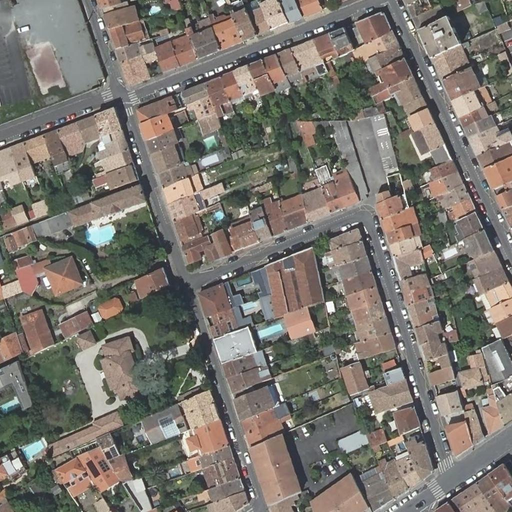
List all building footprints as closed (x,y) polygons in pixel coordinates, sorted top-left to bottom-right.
[(99,0),(103,9),(123,3),(128,2),(131,1),(130,0),(99,0)] [(182,8),(179,0),(170,0),(174,11),(182,8)] [(258,35),(272,29),(260,3),(258,0),(249,4),(245,6),(247,9),(258,35)] [(279,0),(264,0),(263,0),(258,0),(260,3),(272,29),(290,22),(279,0)] [(304,17),(296,0),(279,0),(290,22),(304,17)] [(323,9),(319,0),(296,0),(304,17),(323,9)] [(452,0),(458,12),(472,5),(470,0),(452,0)] [(479,14),(489,10),(485,0),(484,0),(476,3),(475,3),(479,14)] [(103,9),(105,15),(130,8),(128,2),(123,3),(103,9)] [(413,17),(420,30),(446,18),(444,15),(442,16),(439,9),(441,8),(440,5),(438,5),(433,8),(413,17)] [(143,20),(145,19),(145,16),(137,18),(133,7),(130,8),(105,15),(110,29),(139,21),(143,20)] [(244,41),(258,35),(247,9),(236,13),(235,11),(232,12),(233,15),(244,41)] [(382,12),(356,23),(366,44),(393,31),(385,13),(382,12)] [(221,50),(244,41),(233,15),(227,17),(226,15),(224,15),(218,18),(217,19),(218,21),(216,21),(213,14),(209,16),(210,18),(221,50)] [(446,18),(420,30),(432,58),(462,44),(449,16),(446,18)] [(209,54),(221,50),(210,18),(199,23),(202,32),(209,54)] [(117,49),(138,43),(146,40),(150,39),(152,38),(169,33),(168,29),(148,35),(143,20),(139,21),(110,29),(117,49)] [(199,58),(209,54),(202,32),(199,23),(192,26),(191,22),(187,24),(188,28),(187,29),(187,30),(189,34),(190,38),(192,37),(199,58)] [(497,29),(499,33),(509,29),(506,22),(496,26),(497,29)] [(352,24),(345,27),(349,36),(350,39),(357,36),(352,24)] [(345,27),(330,33),(337,48),(341,56),(352,50),(355,49),(350,39),(349,36),(345,27)] [(165,72),(199,58),(192,37),(190,38),(189,34),(187,30),(170,36),(172,41),(155,48),(156,51),(165,72)] [(366,61),(370,59),(399,44),(393,31),(366,44),(364,45),(355,49),(352,50),(359,64),(366,61)] [(330,33),(314,39),(323,58),(330,55),(329,52),(337,48),(330,33)] [(314,39),(291,49),(301,71),(303,76),(318,69),(321,75),(329,72),(327,69),(327,68),(325,64),(323,58),(314,39)] [(470,46),(468,42),(462,44),(432,58),(443,81),(471,67),(463,49),(470,46)] [(156,51),(155,48),(154,43),(140,48),(138,43),(117,49),(121,63),(143,55),(156,51)] [(406,58),(399,44),(370,59),(377,72),(380,71),(406,58)] [(291,49),(277,54),(289,82),(303,77),(303,76),(301,71),(291,49)] [(508,75),(511,73),(511,64),(506,52),(499,55),(508,75)] [(277,54),(263,60),(276,90),(277,92),(291,86),(289,82),(277,54)] [(129,86),(151,78),(143,55),(121,63),(129,86)] [(370,88),(374,96),(383,91),(389,88),(414,76),(406,58),(380,71),(385,81),(370,88)] [(370,59),(366,61),(372,74),(377,72),(370,59)] [(261,92),(262,95),(276,90),(263,60),(249,65),(261,92)] [(329,62),(325,64),(327,68),(327,69),(329,72),(331,77),(337,75),(330,61),(329,62)] [(249,65),(235,71),(245,95),(253,92),(254,95),(261,92),(249,65)] [(479,86),(471,67),(443,81),(452,101),(475,91),(485,86),(486,86),(485,83),(479,86)] [(235,71),(221,76),(230,101),(242,96),(242,98),(245,97),(245,95),(235,71)] [(78,74),(65,79),(72,96),(103,83),(99,72),(80,79),(78,74)] [(331,77),(337,91),(343,88),(337,75),(331,77)] [(219,116),(234,110),(230,101),(221,76),(206,82),(211,96),(217,112),(219,116)] [(423,96),(414,76),(389,88),(392,95),(400,91),(406,104),(405,104),(411,117),(429,108),(423,96)] [(485,86),(475,91),(452,101),(460,117),(492,102),(485,86)] [(377,106),(381,114),(384,113),(386,112),(380,97),(385,94),(383,91),(374,96),(377,106)] [(137,110),(142,124),(166,114),(168,113),(177,110),(176,105),(171,107),(168,101),(173,99),(172,96),(137,110)] [(142,124),(147,140),(170,131),(172,130),(174,129),(170,119),(190,111),(195,121),(199,119),(217,112),(211,96),(209,97),(204,99),(189,105),(177,110),(168,113),(166,114),(142,124)] [(496,105),(494,101),(492,102),(460,117),(465,127),(488,117),(489,116),(486,109),(496,105)] [(347,113),(351,120),(355,120),(371,117),(381,114),(377,106),(347,113)] [(123,130),(116,108),(97,115),(104,134),(102,135),(102,137),(103,140),(107,144),(107,145),(114,143),(111,134),(123,130)] [(402,138),(404,137),(406,136),(408,135),(414,132),(435,122),(429,108),(411,117),(415,126),(411,129),(401,133),(402,138)] [(306,118),(308,121),(313,122),(324,121),(319,111),(306,118)] [(218,128),(223,127),(219,116),(217,112),(199,119),(204,134),(218,128)] [(381,114),(371,117),(391,190),(404,186),(403,182),(384,113),(381,114)] [(97,115),(78,122),(85,141),(99,136),(100,139),(102,137),(102,135),(104,134),(97,115)] [(465,127),(469,137),(493,127),(492,126),(496,125),(492,116),(489,117),(488,117),(465,127)] [(406,119),(411,129),(415,126),(411,117),(406,119)] [(348,171),(360,201),(367,198),(366,194),(369,193),(346,120),(329,121),(331,125),(348,171)] [(299,121),(294,122),(298,132),(302,131),(299,121)] [(299,121),(302,131),(307,145),(310,152),(316,150),(314,143),(310,133),(317,130),(313,122),(308,121),(302,121),(299,121)] [(313,122),(317,130),(331,125),(329,121),(324,121),(313,122)] [(78,122),(58,130),(68,156),(84,150),(86,144),(85,141),(78,122)] [(431,151),(438,165),(453,159),(445,144),(435,122),(414,132),(408,135),(418,157),(425,154),(431,151)] [(469,137),(478,156),(510,142),(511,140),(511,130),(502,135),(497,125),(493,127),(469,137)] [(223,127),(218,128),(225,147),(229,146),(223,127)] [(147,140),(152,154),(168,147),(175,145),(179,143),(174,129),(172,130),(170,131),(147,140)] [(58,130),(44,135),(52,154),(57,168),(67,164),(69,170),(73,169),(68,156),(58,130)] [(130,149),(123,130),(111,134),(114,143),(107,145),(109,150),(100,153),(103,160),(111,156),(116,154),(130,149)] [(44,135),(24,143),(33,164),(36,163),(34,160),(52,154),(44,135)] [(511,146),(510,142),(478,156),(484,169),(511,157),(511,146)] [(24,143),(11,148),(24,181),(37,176),(33,164),(24,143)] [(152,154),(159,174),(182,164),(180,161),(184,159),(185,158),(182,148),(180,147),(176,149),(175,145),(168,147),(152,154)] [(11,148),(0,152),(0,178),(4,189),(24,181),(11,148)] [(107,175),(135,164),(130,149),(116,154),(111,156),(103,160),(96,163),(97,167),(104,164),(107,171),(97,174),(98,178),(107,175)] [(232,154),(235,159),(246,155),(244,149),(232,154)] [(291,170),(298,168),(295,154),(288,157),(291,170)] [(511,157),(484,169),(494,189),(511,180),(511,157)] [(438,165),(432,168),(435,175),(430,177),(432,182),(430,183),(434,197),(443,193),(464,184),(458,170),(453,159),(438,165)] [(159,174),(163,188),(194,175),(189,161),(186,163),(182,164),(159,174)] [(67,164),(57,168),(59,174),(69,170),(67,164)] [(110,182),(112,190),(140,179),(135,164),(107,175),(98,178),(94,180),(97,188),(110,182)] [(321,182),(321,183),(332,213),(346,207),(335,177),(331,179),(326,166),(317,170),(321,182)] [(335,177),(346,207),(360,201),(348,171),(335,177)] [(163,188),(169,204),(201,192),(203,191),(197,174),(195,175),(194,175),(163,188)] [(275,180),(266,184),(268,189),(276,186),(275,180)] [(511,180),(494,189),(497,196),(503,209),(511,205),(511,180)] [(86,183),(80,186),(81,191),(82,193),(89,190),(86,183)] [(222,183),(215,186),(218,193),(225,190),(222,183)] [(303,195),(304,197),(309,222),(332,213),(321,183),(318,184),(320,188),(303,195)] [(147,201),(141,184),(48,219),(51,227),(54,233),(74,225),(75,227),(112,214),(113,215),(124,211),(124,209),(147,201)] [(256,188),(257,192),(258,193),(268,189),(266,184),(256,188)] [(470,198),(464,184),(443,193),(445,198),(441,200),(440,200),(444,209),(445,209),(450,207),(453,205),(470,198)] [(169,204),(175,221),(206,208),(203,199),(218,193),(215,186),(203,191),(201,192),(169,204)] [(404,186),(391,190),(392,196),(400,193),(400,196),(378,204),(382,219),(410,208),(404,186)] [(263,207),(264,211),(273,236),(287,231),(281,204),(280,200),(273,203),(270,197),(261,201),(263,207)] [(281,204),(287,231),(309,222),(304,197),(295,201),(294,198),(281,204)] [(477,211),(470,198),(453,205),(455,210),(449,213),(453,223),(457,221),(477,211)] [(35,212),(38,218),(51,213),(47,200),(33,205),(35,212)] [(206,208),(208,212),(222,206),(221,202),(206,208)] [(12,210),(18,225),(29,221),(27,215),(24,205),(12,210)] [(511,228),(511,205),(503,209),(511,228)] [(412,207),(410,208),(382,219),(387,233),(417,223),(412,207)] [(175,221),(183,246),(204,237),(201,229),(202,228),(198,216),(208,212),(206,208),(175,221)] [(445,209),(438,212),(443,227),(449,225),(445,209)] [(0,214),(0,219),(4,230),(18,225),(12,210),(0,214)] [(252,217),(260,241),(273,236),(264,211),(252,216),(252,217)] [(456,236),(459,242),(467,238),(485,230),(477,211),(457,221),(458,224),(455,225),(460,234),(456,236)] [(27,215),(29,221),(38,218),(35,212),(27,215)] [(234,241),(237,251),(260,241),(252,217),(229,226),(229,227),(230,231),(232,237),(234,241)] [(39,223),(32,226),(37,239),(54,233),(51,227),(48,219),(39,223)] [(417,223),(387,233),(390,245),(419,235),(418,233),(420,233),(417,223)] [(37,239),(32,226),(4,236),(10,252),(18,249),(17,247),(37,239)] [(332,250),(363,241),(359,229),(330,240),(332,250)] [(223,230),(212,234),(218,248),(222,257),(232,253),(234,252),(237,251),(234,241),(232,237),(226,239),(224,234),(223,230)] [(495,250),(485,230),(467,238),(469,243),(466,244),(472,256),(474,255),(476,258),(495,250)] [(212,234),(183,246),(189,264),(201,258),(198,251),(206,248),(210,251),(213,261),(222,257),(218,248),(212,234)] [(423,248),(419,235),(390,245),(394,257),(421,249),(424,259),(434,254),(430,245),(423,248)] [(329,267),(332,266),(368,255),(363,241),(332,250),(325,253),(329,267)] [(274,318),(284,315),(307,307),(325,300),(322,287),(318,271),(316,255),(314,247),(267,266),(270,280),(273,295),(271,295),(267,296),(268,299),(274,318)] [(421,249),(394,257),(402,281),(413,277),(409,264),(419,261),(423,274),(426,273),(428,273),(424,259),(421,249)] [(503,267),(495,250),(476,258),(474,259),(470,261),(478,278),(484,275),(503,267)] [(339,270),(343,280),(372,271),(368,255),(332,266),(334,272),(339,270)] [(32,265),(33,264),(31,256),(13,262),(16,270),(32,265)] [(33,264),(32,265),(36,276),(49,270),(45,260),(33,264)] [(71,261),(49,270),(59,292),(80,282),(71,261)] [(20,282),(24,291),(33,296),(39,284),(36,276),(32,265),(16,270),(20,282)] [(270,280),(267,266),(259,269),(263,282),(270,280)] [(171,284),(164,267),(136,281),(143,298),(171,284)] [(484,275),(476,279),(481,291),(478,292),(479,295),(509,281),(503,267),(484,275)] [(346,290),(347,295),(377,286),(372,271),(343,280),(344,285),(341,286),(343,290),(346,290)] [(413,277),(402,281),(405,293),(424,287),(430,285),(426,273),(423,274),(413,277)] [(212,315),(238,306),(235,300),(230,302),(226,289),(231,287),(229,281),(199,293),(207,317),(212,315)] [(511,298),(511,287),(509,281),(479,295),(476,297),(478,301),(482,299),(487,310),(491,308),(493,307),(511,298)] [(20,282),(2,289),(5,298),(24,291),(20,282)] [(424,287),(405,293),(409,304),(427,299),(434,297),(432,287),(431,285),(430,285),(424,287)] [(351,307),(352,310),(382,301),(377,286),(347,295),(348,299),(345,300),(347,308),(351,307)] [(231,287),(226,289),(230,302),(235,300),(231,287)] [(135,293),(129,295),(132,302),(138,300),(135,293)] [(447,293),(445,294),(434,297),(437,303),(449,299),(447,293)] [(434,297),(427,299),(431,308),(433,307),(432,303),(436,302),(434,297)] [(511,298),(493,307),(491,308),(498,323),(511,316),(511,298)] [(261,301),(268,321),(274,318),(268,299),(261,301)] [(431,308),(427,299),(409,304),(413,316),(437,309),(436,302),(432,303),(433,307),(431,308)] [(116,301),(103,306),(102,309),(105,315),(107,316),(108,315),(109,318),(123,311),(124,308),(121,301),(118,302),(116,301)] [(356,322),(357,326),(387,317),(382,301),(352,310),(353,314),(349,315),(352,323),(356,322)] [(211,327),(215,338),(232,333),(240,330),(234,314),(239,312),(238,306),(212,315),(215,325),(211,327)] [(284,315),(293,340),(316,332),(307,307),(284,315)] [(487,310),(484,311),(491,326),(498,323),(491,308),(487,310)] [(437,309),(413,316),(416,328),(435,322),(432,314),(438,312),(437,309)] [(35,354),(54,345),(51,338),(49,332),(42,311),(23,318),(35,354)] [(87,311),(59,325),(61,328),(63,334),(65,338),(93,325),(87,311)] [(98,312),(92,315),(95,323),(102,320),(98,312)] [(234,314),(240,330),(245,328),(239,312),(234,314)] [(511,316),(498,323),(505,338),(511,334),(511,316)] [(362,342),(392,332),(387,317),(357,326),(358,329),(354,331),(357,339),(360,338),(362,342)] [(435,322),(416,328),(422,345),(439,339),(445,337),(447,344),(460,340),(457,329),(444,333),(440,321),(435,322)] [(217,345),(223,364),(258,352),(250,327),(245,328),(240,330),(232,333),(215,338),(217,345)] [(51,338),(63,334),(61,328),(49,332),(51,338)] [(91,332),(80,337),(85,348),(97,344),(91,332)] [(360,359),(396,348),(392,332),(362,342),(359,342),(362,353),(358,354),(360,359)] [(23,351),(17,334),(5,340),(5,341),(6,343),(0,345),(0,361),(21,352),(23,351)] [(511,334),(505,338),(502,339),(504,344),(511,340),(511,334)] [(109,358),(102,360),(111,390),(115,389),(116,392),(120,391),(122,399),(146,391),(142,379),(139,380),(130,351),(133,350),(129,338),(105,346),(109,358)] [(439,339),(422,345),(427,361),(441,357),(444,368),(452,366),(449,354),(447,344),(441,345),(439,339)] [(502,339),(483,348),(494,388),(496,395),(504,424),(511,418),(511,360),(504,344),(502,339)] [(324,346),(327,357),(332,355),(334,354),(331,344),(324,346)] [(223,364),(228,378),(263,366),(265,365),(267,365),(263,354),(272,351),(270,347),(258,352),(223,364)] [(465,372),(455,375),(456,379),(458,390),(464,388),(483,383),(489,381),(480,349),(476,351),(477,354),(468,356),(472,369),(465,371),(465,372)] [(397,359),(382,363),(384,372),(399,368),(397,359)] [(29,388),(20,361),(7,367),(0,369),(0,388),(12,382),(17,393),(29,388)] [(351,394),(361,391),(369,388),(365,378),(370,376),(368,371),(364,373),(360,363),(342,369),(351,394)] [(228,378),(233,393),(252,386),(253,386),(271,379),(267,365),(265,365),(263,366),(228,378)] [(455,375),(452,366),(444,368),(437,370),(430,372),(434,385),(448,381),(449,381),(456,379),(455,375)] [(377,413),(413,401),(406,379),(393,383),(389,371),(384,373),(388,386),(376,392),(371,394),(377,413)] [(457,457),(473,445),(465,413),(462,404),(458,390),(456,379),(449,381),(451,391),(450,391),(457,416),(454,417),(444,389),(436,391),(456,456),(457,457)] [(235,399),(242,421),(275,407),(278,406),(279,405),(271,385),(255,391),(235,399)] [(233,393),(235,399),(255,391),(253,386),(252,386),(233,393)] [(29,388),(17,393),(25,409),(34,405),(29,388)] [(496,395),(494,388),(488,389),(490,397),(491,402),(492,406),(483,408),(490,434),(504,424),(496,395)] [(211,390),(184,401),(193,429),(221,419),(211,390)] [(373,415),(377,413),(371,394),(366,395),(373,415)] [(342,398),(344,404),(350,401),(348,395),(342,398)] [(465,413),(475,409),(471,401),(462,404),(465,413)] [(188,430),(179,403),(141,420),(142,421),(151,443),(152,444),(188,430)] [(242,421),(247,434),(282,418),(281,415),(279,417),(277,412),(277,411),(275,407),(242,421)] [(396,413),(402,434),(421,426),(415,407),(396,413)] [(473,445),(485,437),(475,409),(465,413),(473,445)] [(95,426),(59,442),(63,452),(124,425),(118,411),(94,422),(95,426)] [(282,434),(286,432),(281,422),(284,421),(283,418),(282,418),(247,434),(251,447),(282,434)] [(229,445),(221,419),(193,429),(196,437),(189,439),(192,449),(199,447),(202,455),(229,445)] [(375,433),(380,445),(388,441),(383,429),(375,433)] [(338,441),(344,454),(365,445),(370,443),(367,437),(365,431),(364,430),(338,441)] [(111,432),(96,439),(102,448),(109,460),(121,455),(111,432)] [(367,437),(370,443),(373,448),(380,445),(375,433),(367,437)] [(251,447),(259,472),(289,458),(290,457),(282,434),(251,447)] [(402,434),(388,441),(389,444),(404,438),(402,434)] [(408,447),(412,455),(423,480),(433,473),(434,469),(426,442),(421,444),(419,439),(407,445),(408,447)] [(63,452),(59,442),(50,446),(54,456),(63,452)] [(229,445),(202,455),(199,456),(203,468),(234,457),(229,445)] [(109,460),(102,448),(79,458),(94,483),(99,491),(121,478),(109,460)] [(16,451),(11,453),(21,471),(26,469),(16,451)] [(0,483),(1,482),(9,478),(21,471),(11,453),(0,459),(0,483)] [(133,480),(124,454),(121,455),(109,460),(121,478),(124,484),(133,480)] [(397,461),(409,489),(423,480),(412,455),(397,461)] [(74,459),(57,470),(64,482),(68,488),(73,496),(94,483),(79,458),(78,456),(74,459)] [(199,456),(193,458),(197,470),(203,468),(199,456)] [(241,478),(234,457),(203,468),(210,489),(241,478)] [(266,491),(271,506),(297,495),(302,492),(290,457),(289,458),(259,472),(266,491)] [(381,466),(395,498),(409,489),(397,461),(396,460),(393,461),(396,467),(391,469),(389,468),(385,459),(379,462),(381,466)] [(511,471),(506,462),(491,472),(510,500),(511,498),(511,471)] [(356,478),(371,507),(372,511),(375,511),(395,498),(381,466),(376,468),(379,474),(364,481),(361,475),(356,478)] [(376,468),(361,475),(364,481),(379,474),(376,468)] [(64,482),(57,470),(51,473),(59,485),(52,490),(56,495),(62,490),(59,485),(64,482)] [(491,472),(477,481),(498,511),(504,511),(511,508),(509,505),(511,503),(511,502),(510,500),(491,472)] [(314,511),(364,511),(371,507),(356,478),(354,474),(352,476),(312,505),(313,509),(314,511)] [(141,477),(133,480),(138,492),(145,490),(141,477)] [(228,498),(245,491),(244,488),(241,478),(210,489),(208,489),(213,503),(228,498)] [(138,492),(133,480),(124,484),(141,510),(142,511),(144,511),(153,509),(145,489),(145,490),(138,492)] [(33,487),(30,489),(37,500),(40,498),(45,505),(48,502),(44,496),(46,494),(38,481),(32,486),(33,487)] [(498,511),(477,481),(464,491),(478,511),(498,511)] [(5,489),(0,492),(0,501),(6,498),(10,496),(5,489)] [(208,505),(212,511),(235,511),(249,503),(245,491),(228,498),(213,503),(211,504),(208,505)] [(478,511),(464,491),(450,500),(458,511),(478,511)] [(271,506),(272,511),(291,511),(289,506),(295,504),(293,499),(295,498),(296,500),(299,498),(297,495),(271,506)] [(0,511),(15,511),(6,498),(0,501),(0,511)] [(179,500),(173,502),(179,511),(178,511),(184,511),(186,511),(179,500)] [(458,511),(450,500),(435,511),(434,511),(458,511)]
